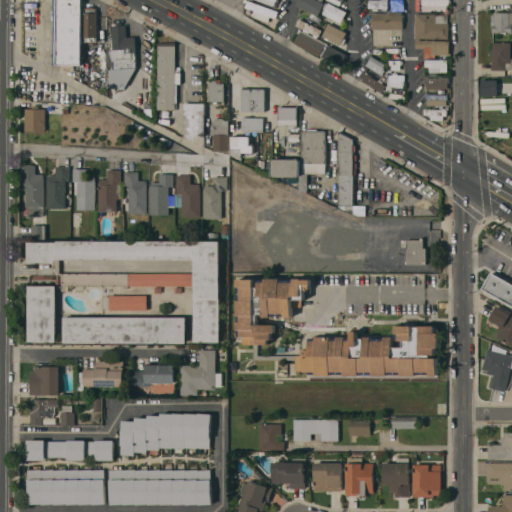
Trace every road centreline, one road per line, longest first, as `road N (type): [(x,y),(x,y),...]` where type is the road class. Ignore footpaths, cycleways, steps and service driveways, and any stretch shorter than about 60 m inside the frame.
road 1 (tertiary): [(465,0),(462,511)]
road 2 (residential): [(0,43),(212,159),(0,141)]
road 3 (secondary): [(412,143),(159,0)]
road 4 (residential): [(0,435),(102,435),(125,408),(218,407)]
road 5 (residential): [(222,504),(0,508)]
